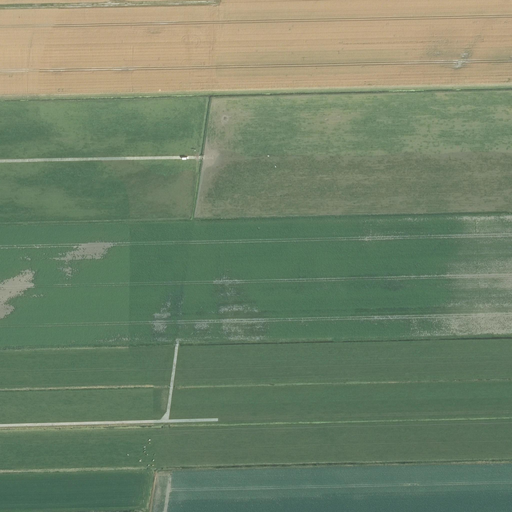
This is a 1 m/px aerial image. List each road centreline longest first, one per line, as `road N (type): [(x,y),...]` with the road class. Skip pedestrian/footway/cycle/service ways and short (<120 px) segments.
road 1 (track): [(0,8),(225,4)]
road 2 (track): [(213,159),(0,165)]
